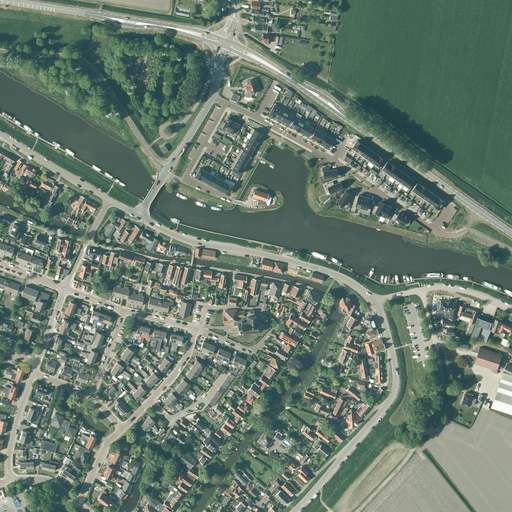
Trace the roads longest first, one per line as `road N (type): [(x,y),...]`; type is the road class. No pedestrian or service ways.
road 1 (primary): [(478,210),(289,78),(223,43)]
road 2 (tertiary): [(376,301),(336,274),(186,239),(138,215)]
road 3 (primary): [(223,43),(0,0)]
road 4 (tertiary): [(344,453),(395,386),(376,301)]
road 5 (residential): [(198,328),(248,349),(278,320),(257,308),(213,307)]
road 6 (tertiary): [(138,215),(212,96)]
road 7 (residential): [(225,103),(343,167)]
road 8 (residential): [(0,134),(108,199)]
road 9 (residential): [(123,428),(177,370),(195,328)]
